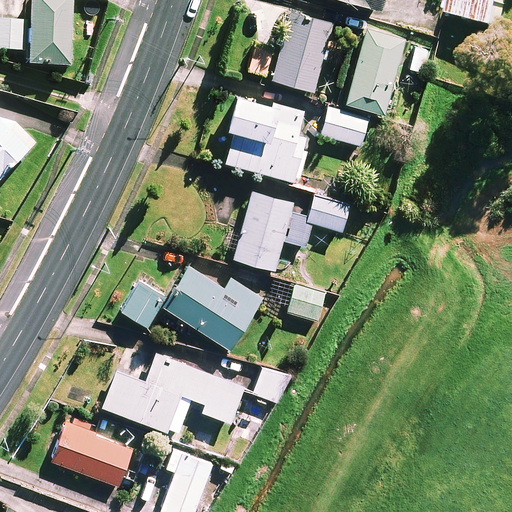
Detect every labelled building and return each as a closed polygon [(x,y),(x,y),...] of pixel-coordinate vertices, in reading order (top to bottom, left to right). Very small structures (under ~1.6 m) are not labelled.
[(27,0),(27,24),(25,55),(25,68),(70,70),(73,0),(27,0)] [(322,0),(377,15),(381,0),(322,0)] [(508,0),(456,0),(456,3),(460,4),(455,22),(499,34),(508,0)] [(329,25),(289,15),(271,85),(312,95),(329,25)] [(0,53),(25,55),(27,24),(0,22),(0,53)] [(402,43),(364,32),(342,106),(381,118),(402,43)] [(271,49),(254,44),(246,74),(264,79),(271,49)] [(429,52),(412,50),(409,74),(426,76),(429,52)] [(0,181),(34,149),(9,122),(0,120),(0,95),(0,94),(0,181)] [(293,185),(295,180),(300,182),(308,154),(302,152),(305,142),(295,139),(300,120),(234,102),(225,135),(231,136),(223,166),(293,185)] [(366,120),(327,108),(318,136),(358,148),(366,120)] [(291,206),(251,195),(232,262),(273,273),(281,243),(304,249),(310,225),(340,234),(347,207),(313,197),(307,220),(289,215),(291,206)] [(187,269),(161,310),(165,312),(159,321),(186,339),(192,330),(228,352),(261,301),(229,281),(222,291),(187,269)] [(164,299),(137,283),(119,314),(145,330),(164,299)] [(324,293),(294,284),(286,314),(315,323),(324,293)] [(155,355),(143,384),(136,381),(126,407),(114,402),(110,413),(174,438),(189,400),(204,406),(201,414),(227,425),(242,389),(155,355)] [(287,378),(262,367),(251,394),(275,405),(287,378)] [(130,451),(88,435),(92,426),(70,418),(67,427),(64,426),(50,463),(117,488),(130,451)] [(192,511),(211,464),(173,449),(165,470),(174,473),(159,511),(192,511)]
